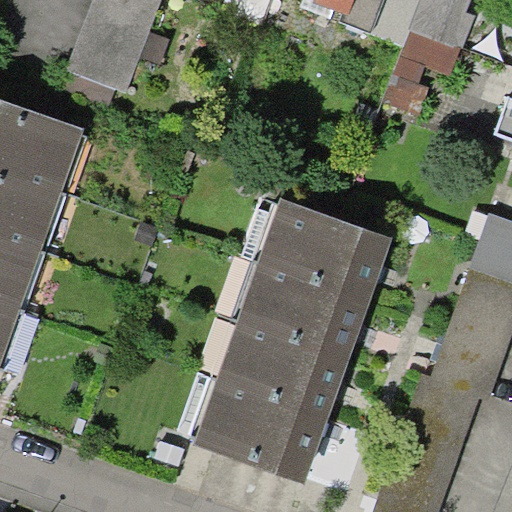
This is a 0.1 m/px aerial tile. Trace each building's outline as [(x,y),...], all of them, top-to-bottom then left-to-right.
[(163,0),(92,0),(64,74),(125,98),(163,0)] [(294,0),(344,18),(349,0),(294,0)] [(383,0),(350,0),(342,25),(371,36),(383,0)] [(0,331),(73,128),(0,101),(0,331)] [(383,235),(268,196),(246,260),(265,266),(203,445),(299,478),(310,445),(331,385),(351,327),(371,269),(383,235)] [(421,374),(375,511),(436,511),(475,395),(488,399),(511,325),(511,278),(469,265),(432,377),(421,374)]
